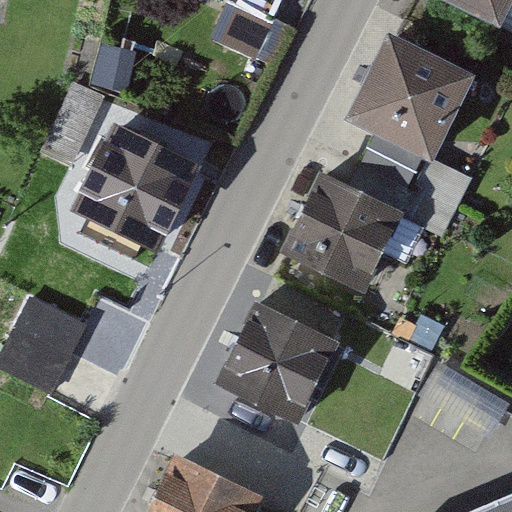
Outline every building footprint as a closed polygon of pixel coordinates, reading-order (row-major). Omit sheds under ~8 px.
[(511,0),(444,0),(511,32),(511,0)] [(484,89),(400,44),(356,125),(440,170),(484,89)] [(54,153),(89,164),(107,103),(72,93),(54,153)] [(218,178),(127,133),(84,219),(175,264),(218,178)] [(413,218),(330,180),(291,266),(374,303),(413,218)] [(340,343),(263,305),(225,383),(302,420),(340,343)] [(17,331),(0,370),(57,395),(74,355),(17,331)] [(511,403),(443,375),(432,401),(501,430),(511,403)] [(383,458),(314,425),(300,455),(368,488),(383,458)] [(266,511),(272,499),(188,459),(163,511),(266,511)]
